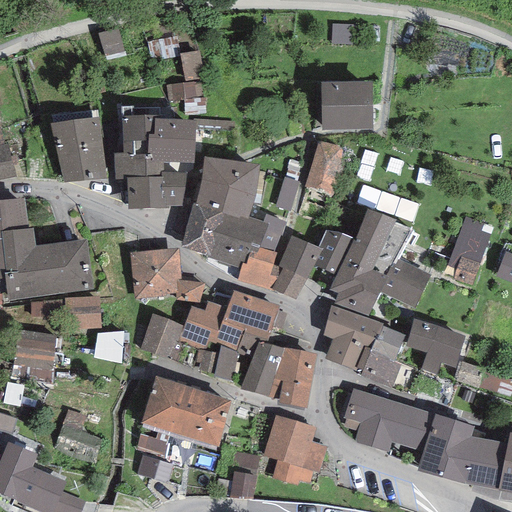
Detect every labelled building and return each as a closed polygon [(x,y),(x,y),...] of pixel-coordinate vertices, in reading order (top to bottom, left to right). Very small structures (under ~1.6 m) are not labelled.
[(353,25),(331,24),(331,44),(353,45),(353,25)] [(117,30),(98,34),(103,57),(123,52),(117,30)] [(175,37),(147,42),(151,62),(179,57),(179,54),(175,37)] [(198,50),(179,54),(179,57),(185,82),(204,77),(198,50)] [(201,81),(166,85),(168,102),(183,101),(202,98),(201,81)] [(370,81),(320,83),(322,130),(372,129),(370,81)] [(204,114),(202,98),(183,101),(185,116),(204,114)] [(122,153),(113,153),(114,180),(127,181),(127,178),(144,177),(145,155),(148,155),(148,135),(154,135),(154,120),(154,115),(159,115),(159,107),(121,108),(122,153)] [(106,179),(99,118),(50,124),(63,184),(106,179)] [(194,121),(154,120),(154,135),(148,135),(148,155),(145,155),(144,177),(161,178),(161,172),(187,172),(193,172),(194,121)] [(0,180),(15,177),(0,127),(0,180)] [(344,148),(319,141),(305,187),(330,195),(344,148)] [(259,165),(203,157),(202,181),(194,203),(224,213),(246,220),(248,217),(255,197),(259,165)] [(187,172),(161,172),(161,178),(161,209),(168,209),(168,206),(182,206),(187,172)] [(127,181),(127,210),(161,209),(161,178),(144,177),(127,178),(127,181)] [(298,182),(284,178),(275,207),(289,212),(298,182)] [(0,279),(4,279),(3,274),(6,273),(0,233),(27,229),(24,199),(0,201),(0,279)] [(224,213),(194,203),(191,203),(181,247),(208,256),(209,256),(224,213)] [(355,242),(351,240),(335,277),(329,290),(336,294),(333,304),(367,316),(378,293),(414,308),(430,274),(397,260),(412,230),(394,224),(396,220),(368,210),(355,242)] [(262,222),(248,217),(246,220),(224,213),(209,256),(208,256),(207,258),(240,269),(241,264),(246,265),(250,251),(259,254),(260,248),(268,224),(262,222)] [(265,214),(262,222),(268,224),(260,248),(274,252),(286,222),(265,214)] [(492,228),(464,218),(447,266),(457,270),(453,279),(471,285),(492,228)] [(7,302),(93,289),(86,239),(36,246),(33,228),(27,229),(0,233),(6,273),(3,274),(4,279),(7,302)] [(353,238),(325,231),(318,247),(322,249),(314,266),(335,277),(351,240),(353,238)] [(318,247),(291,236),(278,266),(273,265),(269,275),(276,277),(271,289),(296,300),(314,266),(322,249),(318,247)] [(240,269),(237,281),(270,292),(271,289),(276,277),(269,275),(273,265),(277,253),(274,252),(260,248),(259,254),(250,251),(246,265),(241,264),(240,269)] [(181,279),(178,249),(130,254),(134,299),(175,295),(177,294),(176,280),(181,279)] [(511,254),(505,252),(494,277),(511,284),(511,254)] [(199,303),(203,284),(181,279),(176,280),(177,294),(175,295),(176,300),(199,303)] [(279,306),(232,290),(226,308),(221,324),(243,332),(267,340),(279,306)] [(98,296),(64,299),(66,331),(100,328),(98,296)] [(236,351),(243,332),(221,324),(226,308),(207,301),(205,310),(190,306),(183,326),(177,341),(197,350),(204,351),(207,340),(215,345),(216,342),(220,344),(236,351)] [(381,327),(382,324),(331,305),(323,336),(331,340),(325,359),(355,371),(363,349),(370,352),(376,336),(378,336),(381,327)] [(183,326),(152,315),(139,349),(167,360),(175,340),(177,341),(183,326)] [(465,336),(414,320),(405,345),(426,351),(420,369),(437,374),(440,364),(455,368),(465,336)] [(405,336),(381,327),(378,336),(376,336),(370,352),(395,361),(405,336)] [(57,337),(18,331),(10,378),(50,384),(57,337)] [(239,390),(267,398),(272,379),(282,348),(258,342),(239,390)] [(236,351),(220,344),(218,354),(213,376),(231,382),(236,351)] [(316,355),(286,348),(282,348),(272,379),(310,386),(316,355)] [(402,364),(395,361),(370,352),(363,349),(355,371),(354,374),(393,388),(402,364)] [(213,376),(218,354),(204,351),(197,350),(195,362),(200,364),(199,371),(213,376)] [(459,384),(511,393),(511,375),(462,367),(459,384)] [(179,435),(193,389),(155,377),(141,423),(179,435)] [(310,386),(272,379),(267,398),(279,400),(277,403),(307,408),(310,386)] [(231,401),(193,389),(179,435),(217,447),(231,401)] [(419,451),(430,412),(351,390),(343,419),(358,423),(353,443),(388,452),(391,443),(419,451)] [(86,417),(67,410),(52,451),(92,465),(101,440),(80,432),(86,417)] [(15,419),(0,414),(0,431),(11,435),(15,419)] [(474,426),(435,414),(423,452),(417,471),(464,484),(497,490),(507,443),(472,436),(474,426)] [(318,473),(327,447),(312,442),(316,428),(275,416),(263,456),(277,461),(271,479),(297,486),(299,480),(309,483),(313,472),(318,473)] [(511,492),(511,433),(509,433),(507,443),(497,490),(511,492)] [(141,434),(137,447),(162,455),(166,443),(141,434)] [(0,494),(40,511),(51,511),(61,492),(65,482),(31,467),(36,455),(7,443),(0,458),(0,494)] [(261,456),(235,453),(230,498),(252,501),(261,456)] [(172,466),(141,457),(136,474),(167,483),(172,466)] [(81,511),(85,502),(61,492),(51,511),(81,511)]
